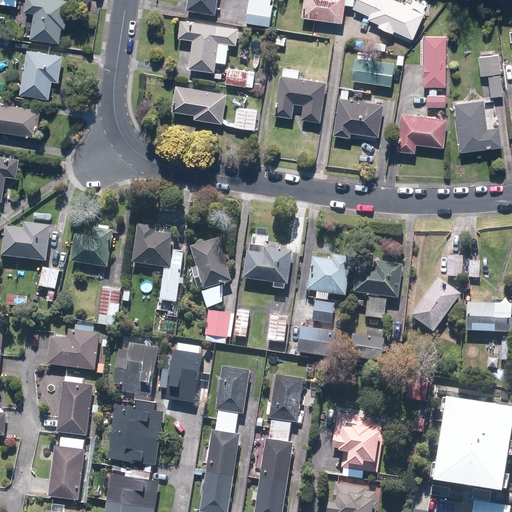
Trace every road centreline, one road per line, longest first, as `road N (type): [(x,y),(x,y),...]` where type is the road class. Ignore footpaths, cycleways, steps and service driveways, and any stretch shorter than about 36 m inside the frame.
road 1 (residential): [(127,142),(172,168),(351,197),(511,198)]
road 2 (residential): [(126,0),(113,90),(127,142)]
